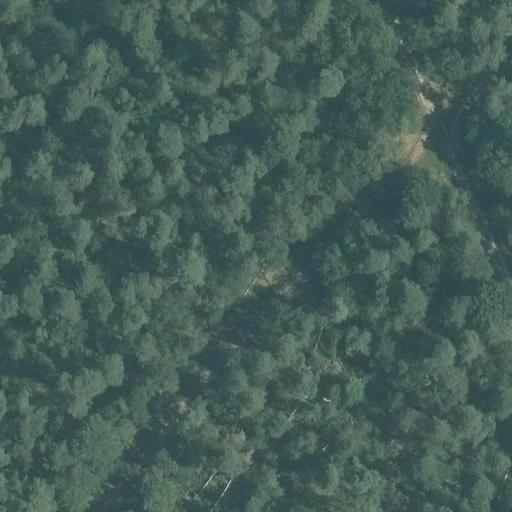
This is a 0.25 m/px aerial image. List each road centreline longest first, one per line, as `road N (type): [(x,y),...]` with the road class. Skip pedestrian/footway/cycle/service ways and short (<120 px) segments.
road 1 (track): [(105,511),(244,336),(439,129)]
road 2 (track): [(511,301),(439,129)]
road 3 (track): [(439,129),(384,0)]
